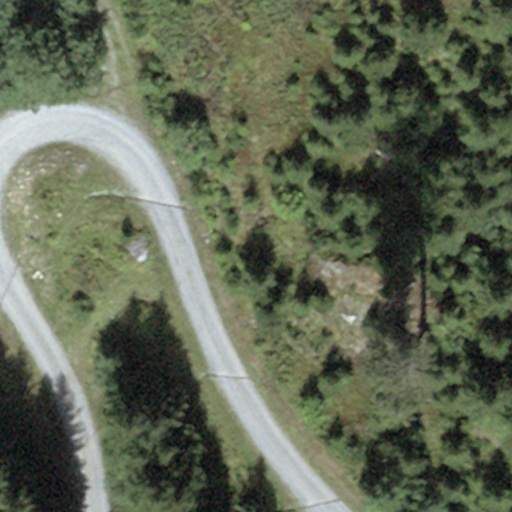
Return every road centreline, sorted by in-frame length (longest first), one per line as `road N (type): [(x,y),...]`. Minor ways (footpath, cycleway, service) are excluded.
road 1 (track): [(0,153),(35,125),(69,118),(101,121),(127,143),(153,182),(241,385),(292,465),(336,511)]
road 2 (track): [(102,511),(81,410),(0,258)]
road 3 (track): [(98,0),(125,68),(101,121)]
